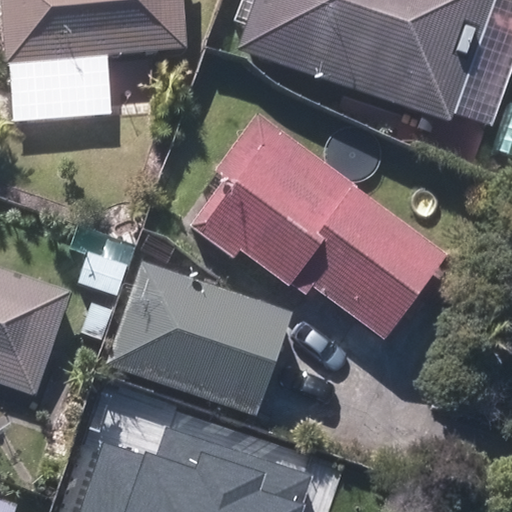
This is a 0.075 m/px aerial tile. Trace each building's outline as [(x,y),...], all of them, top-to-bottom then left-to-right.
[(0,0),(0,69),(171,54),(165,0),(0,0)] [(248,0),(228,60),(437,130),(481,0),(248,0)] [(430,264),(243,128),(203,182),(218,192),(193,227),(295,301),(301,294),(371,345),(430,264)] [(129,263),(79,245),(64,288),(114,305),(129,263)] [(137,274),(101,372),(241,422),(276,324),(137,274)] [(0,283),(0,392),(27,402),(61,304),(0,283)]
